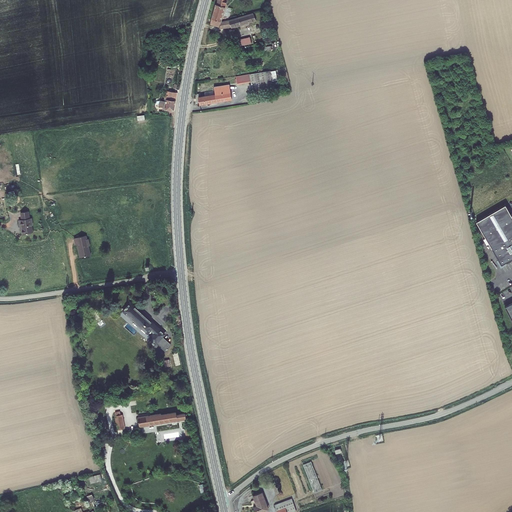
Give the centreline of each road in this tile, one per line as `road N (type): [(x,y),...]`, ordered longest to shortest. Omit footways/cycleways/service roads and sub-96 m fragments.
road 1 (residential): [(222,499),(315,445),(444,413),(511,381)]
road 2 (secondary): [(205,0),(178,151),(181,271)]
road 3 (secondary): [(181,271),(222,499)]
road 4 (unclassified): [(181,271),(0,298)]
